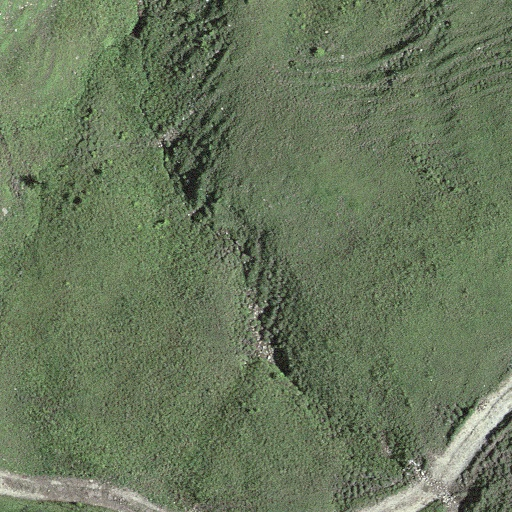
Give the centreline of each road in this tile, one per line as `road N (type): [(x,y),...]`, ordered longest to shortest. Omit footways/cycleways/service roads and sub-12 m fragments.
road 1 (track): [(511,407),(407,511)]
road 2 (track): [(125,511),(0,493)]
